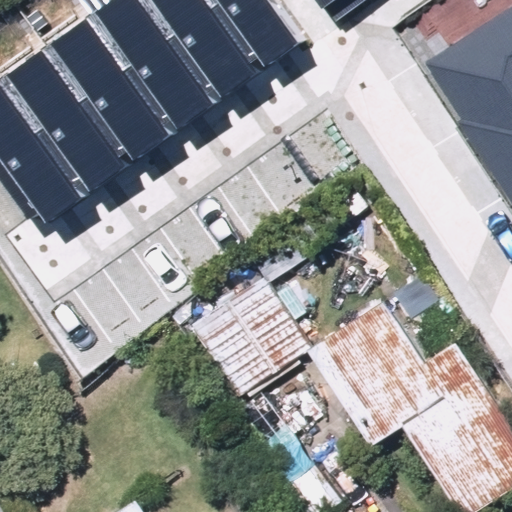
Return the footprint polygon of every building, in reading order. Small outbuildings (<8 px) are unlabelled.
[(252,0),(154,0),(0,116),(0,224),(25,258),(295,56),(252,0)] [(296,0),(324,37),(376,0),(296,0)] [(511,19),(444,62),(511,171),(511,19)] [(326,344),(333,352),(454,511),(488,511),(511,494),(511,386),(470,331),(441,353),(421,326),(455,300),(428,264),(325,342),(326,344)] [(273,271),(193,330),(246,403),(326,344),(325,342),(273,271)] [(160,511),(152,497),(126,511),(160,511)]
